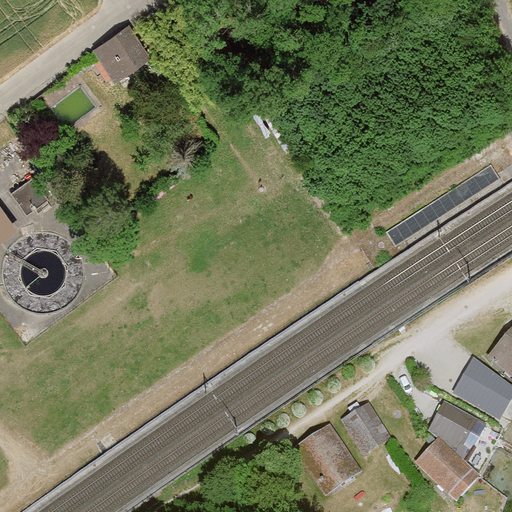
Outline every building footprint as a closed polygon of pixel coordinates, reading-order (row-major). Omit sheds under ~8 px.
[(94,49),(114,79),(148,57),(128,27),(94,49)] [(26,214),(48,199),(33,178),(11,194),(26,214)] [(0,241),(17,229),(0,205),(0,241)] [(511,378),(511,327),(487,357),(511,378)] [(454,394),(499,421),(511,399),(511,387),(473,360),(454,394)] [(341,420),(364,456),(390,440),(367,404),(341,420)] [(434,432),(466,461),(486,426),(444,404),(437,417),(442,420),(434,432)] [(291,451),(322,497),(359,473),(328,426),(291,451)] [(415,463),(455,500),(477,476),(438,439),(415,463)]
